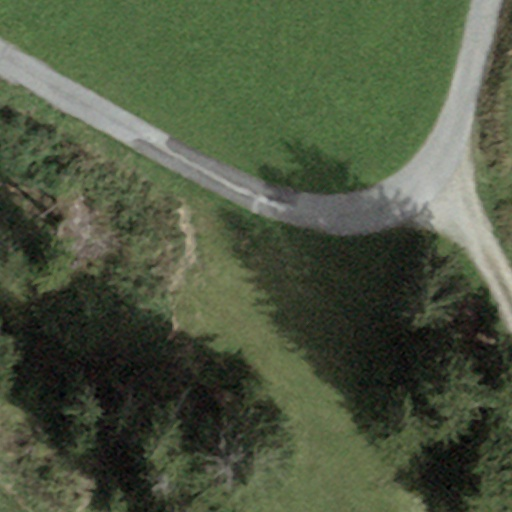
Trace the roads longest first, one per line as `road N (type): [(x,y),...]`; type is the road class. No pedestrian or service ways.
road 1 (unclassified): [(0,57),(207,174),(284,207),(347,217),(387,209),(424,181),(446,148),(486,0)]
road 2 (track): [(511,310),(472,234),(424,181)]
